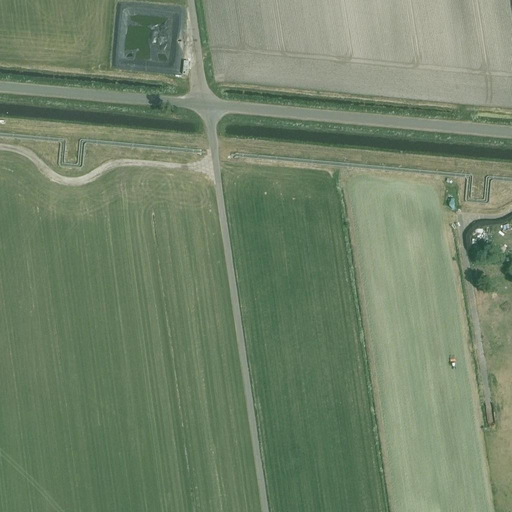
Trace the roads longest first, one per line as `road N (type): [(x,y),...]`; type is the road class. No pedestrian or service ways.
road 1 (unclassified): [(206,106),(266,511)]
road 2 (tertiary): [(511,133),(206,106)]
road 3 (track): [(0,146),(29,154),(67,182),(120,163),(215,167)]
road 4 (tertiary): [(206,106),(0,87)]
